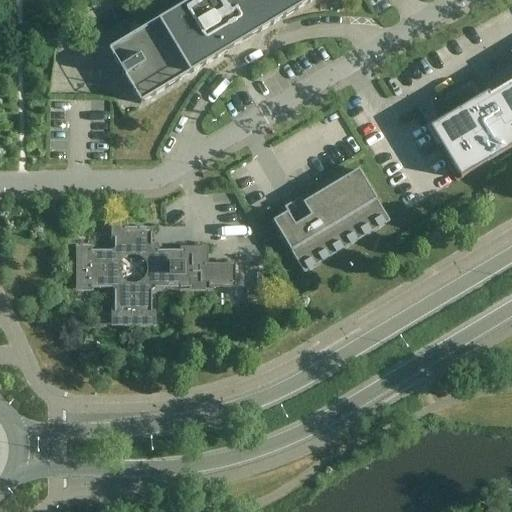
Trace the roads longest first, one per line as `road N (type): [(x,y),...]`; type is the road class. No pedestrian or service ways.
road 1 (tertiary): [(511,256),(286,391),(232,411),(132,430),(14,429)]
road 2 (tertiary): [(13,472),(192,464),(263,448),(511,313)]
road 3 (unclassified): [(0,181),(155,179),(454,0)]
